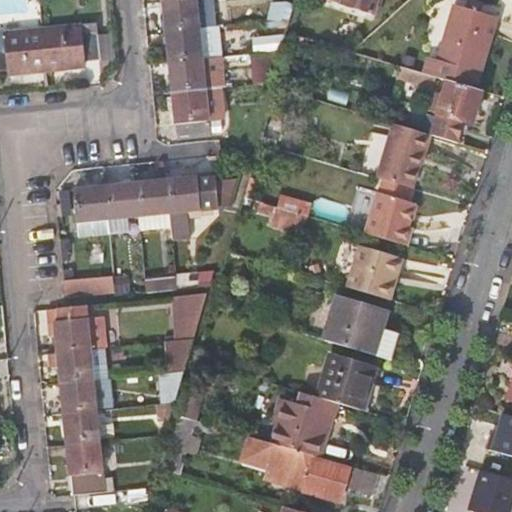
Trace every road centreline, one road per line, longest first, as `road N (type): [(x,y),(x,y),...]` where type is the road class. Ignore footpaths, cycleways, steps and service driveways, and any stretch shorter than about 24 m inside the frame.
road 1 (residential): [(12,117),(27,268),(19,318),(35,471),(30,493),(0,502)]
road 2 (residential): [(511,176),(411,511)]
road 3 (residential): [(12,117),(137,106),(127,0)]
